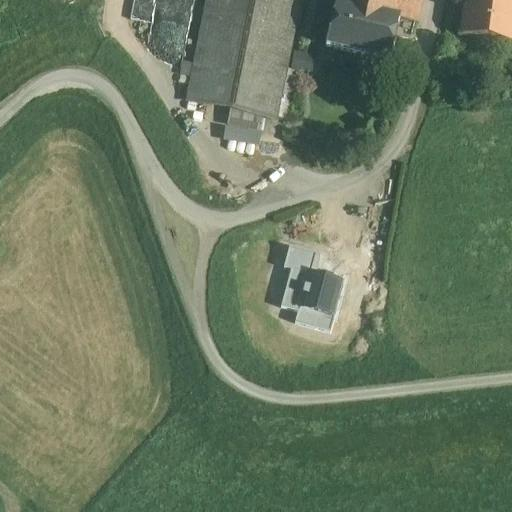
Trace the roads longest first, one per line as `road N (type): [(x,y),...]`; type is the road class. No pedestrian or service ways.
road 1 (unclassified): [(198,323),(219,371),(237,389),(286,405),(511,382)]
road 2 (unclassified): [(443,0),(397,143),(381,163),(359,179),(216,225)]
road 3 (unclassified): [(0,118),(41,87),(64,80),(94,86),(123,116),(147,171)]
road 4 (unclassified): [(147,171),(198,323)]
